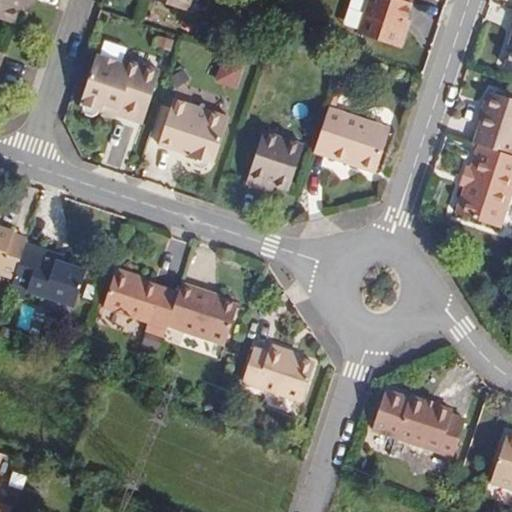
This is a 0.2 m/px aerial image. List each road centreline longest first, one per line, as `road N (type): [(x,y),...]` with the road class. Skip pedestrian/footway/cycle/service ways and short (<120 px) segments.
road 1 (residential): [(344,271),(30,164)]
road 2 (residential): [(472,0),(390,252)]
road 3 (residential): [(312,511),(373,334)]
road 4 (residential): [(30,164),(80,0)]
road 5 (residential): [(511,379),(447,316),(417,310)]
